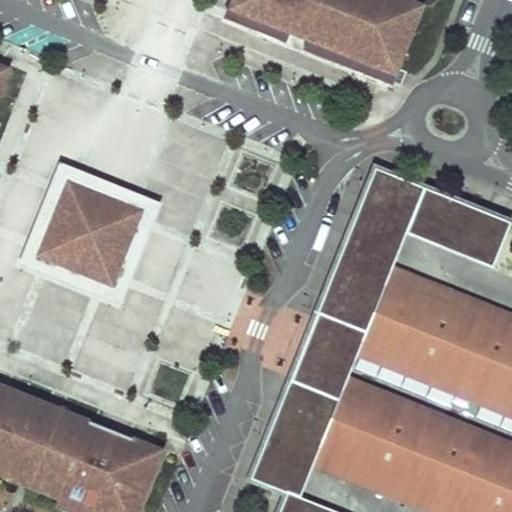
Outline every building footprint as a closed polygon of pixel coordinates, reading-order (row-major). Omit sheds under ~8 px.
[(359,63),(235,14),(240,0),(230,0),(223,20),(355,73),(359,63)] [(240,0),(235,14),(359,63),(355,73),(387,85),(419,10),(395,0),(387,0),(386,4),(376,0),(240,0)] [(160,204),(58,163),(16,265),(119,306),(160,204)] [(511,511),(511,324),(498,319),(502,311),(391,267),(404,234),(418,199),(450,212),(454,202),(374,170),(353,220),(362,223),(354,243),(346,240),(314,318),(339,328),(332,345),(355,354),(511,416),(511,446),(345,380),(322,371),(315,388),(290,378),(249,480),(285,495),(286,493),(301,456),(313,461),(441,511),(511,511)] [(491,269),(509,224),(454,202),(450,212),(418,199),(404,234),(491,269)] [(354,243),(362,223),(353,220),(346,240),(354,243)] [(511,315),(502,311),(498,319),(511,324),(511,315)] [(345,380),(355,354),(332,345),(339,328),(314,318),(290,378),(315,388),(322,371),(345,380)] [(88,424),(0,388),(0,400),(85,434),(88,424)] [(0,458),(39,474),(63,484),(57,500),(86,511),(102,511),(104,508),(112,511),(136,511),(156,463),(127,451),(125,457),(83,439),(85,434),(0,400),(0,458)] [(127,451),(131,442),(105,431),(88,424),(85,434),(83,439),(125,457),(127,451)] [(160,453),(131,442),(127,451),(156,463),(160,453)] [(309,469),(313,461),(301,456),(286,493),(298,498),(309,469)] [(441,511),(313,461),(309,469),(418,511),(441,511)] [(291,511),(298,498),(286,493),(285,495),(278,511),(291,511)] [(332,511),(298,498),(291,511),(332,511)]
